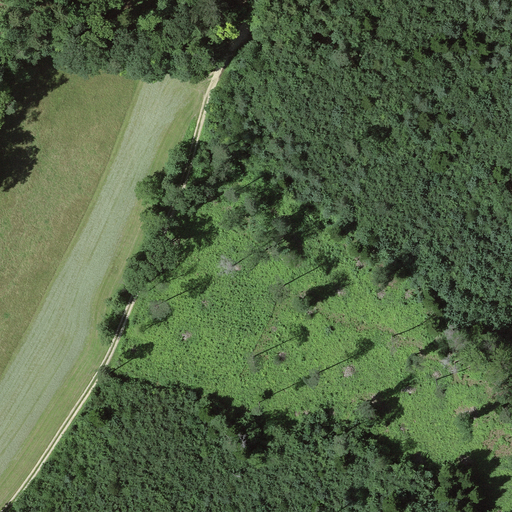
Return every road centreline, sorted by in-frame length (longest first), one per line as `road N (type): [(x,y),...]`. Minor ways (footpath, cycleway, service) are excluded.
road 1 (track): [(258,0),(208,98),(185,183),(114,343),(73,417),(3,511)]
road 2 (track): [(244,30),(358,95),(404,141),(511,212)]
